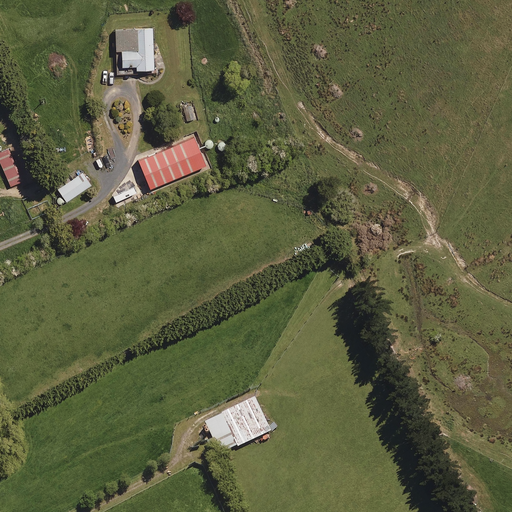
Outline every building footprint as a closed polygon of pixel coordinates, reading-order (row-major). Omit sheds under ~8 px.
[(154,71),(152,29),(115,30),(116,52),(121,51),(122,68),(137,67),(137,71),(154,71)] [(205,166),(194,138),(138,161),(150,189),(205,166)] [(8,148),(0,151),(0,164),(10,188),(24,182),(8,148)] [(82,173),(57,190),(66,203),(91,185),(82,173)] [(140,191),(137,186),(117,194),(120,200),(140,191)] [(266,419),(255,396),(205,420),(220,452),(237,443),(238,445),(277,427),(272,416),(266,419)]
